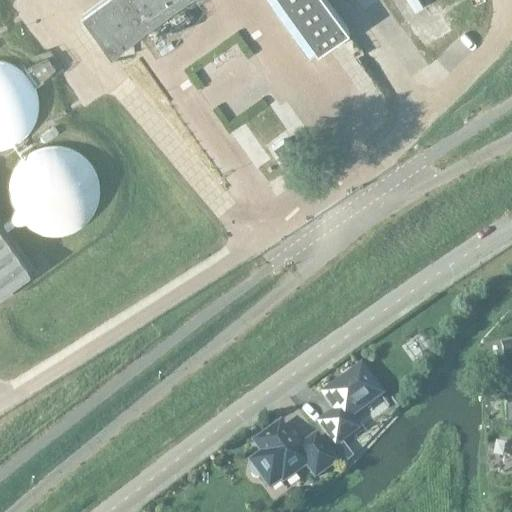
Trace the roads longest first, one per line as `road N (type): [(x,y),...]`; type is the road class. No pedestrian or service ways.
road 1 (unclassified): [(23,511),(309,266),(389,209),(511,142)]
road 2 (tertiary): [(511,231),(320,355),(109,511)]
